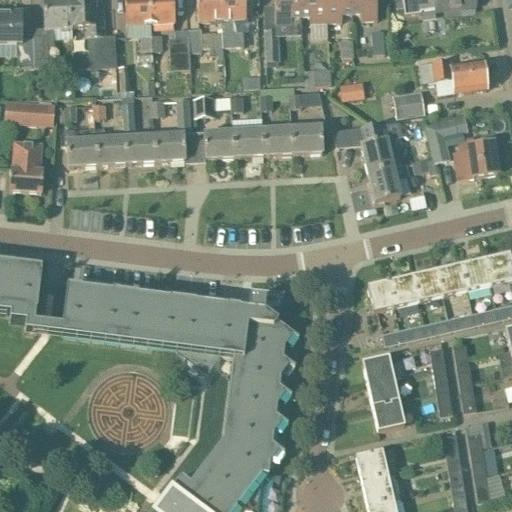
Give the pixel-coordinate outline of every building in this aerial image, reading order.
[(105,15),(98,15),(96,0),(92,0),(70,1),(71,34),(87,33),(89,74),(116,73),(114,42),(106,42),(105,15)] [(151,30),(175,28),(172,0),(171,0),(149,2),(151,30)] [(222,25),(220,0),(196,0),(198,26),(221,25),(222,25)] [(221,25),(222,40),(222,53),(244,52),(243,36),(237,37),(233,25),(246,24),(244,0),(220,0),(222,25),(221,25)] [(299,0),(274,0),(275,10),(276,29),(276,31),(293,30),(292,23),(300,23),(301,23),(299,0)] [(327,28),(325,0),(299,0),(301,23),(310,22),(310,29),(327,28)] [(351,20),(349,0),(325,0),(327,28),(343,27),(342,20),(351,20)] [(360,27),(378,26),(376,0),(349,0),(351,20),(360,19),(360,27)] [(434,17),(475,12),(473,0),(401,0),(404,21),(421,19),(421,16),(434,15),(434,17)] [(52,35),(71,34),(70,1),(43,2),(45,33),(32,34),(33,43),(34,72),(48,71),(47,51),(53,51),(52,35)] [(127,32),(151,30),(149,2),(125,3),(127,32)] [(16,73),(34,72),(33,43),(22,44),(22,17),(0,16),(0,49),(15,50),(16,73)] [(189,75),(188,58),(187,35),(174,36),(174,43),(168,44),(170,75),(189,75)] [(188,58),(201,57),(200,35),(187,35),(188,58)] [(264,35),(263,35),(264,68),(265,68),(277,67),(279,67),(278,40),(278,35),(276,35),(274,35),(264,35)] [(371,61),(384,60),(383,37),(370,37),(371,61)] [(150,41),(151,56),(161,56),(161,40),(150,41)] [(222,53),(222,40),(211,41),(211,52),(211,54),(222,53)] [(140,57),(151,56),(150,41),(140,41),(140,57)] [(340,63),(353,62),(352,45),(339,46),(340,63)] [(211,54),(211,52),(208,53),(208,60),(217,60),(217,68),(223,68),(222,53),(211,54)] [(422,89),(450,84),(453,102),(486,96),(481,64),(448,70),(447,67),(419,72),(422,89)] [(313,91),(330,91),(329,74),(312,75),(313,91)] [(259,93),(258,82),(242,83),(243,94),(259,93)] [(363,85),(340,89),(342,105),(365,102),(363,85)] [(395,126),(424,121),(420,97),(391,102),(395,126)] [(288,114),(301,114),(299,99),(287,100),(288,114)] [(259,116),(272,115),(271,101),(258,101),(259,116)] [(213,103),(192,105),(193,124),(214,122),(213,103)] [(229,117),(242,117),(241,103),(228,103),(229,117)] [(176,126),(189,126),(188,106),(175,106),(176,126)] [(150,122),(163,121),(162,107),(149,108),(150,122)] [(122,124),(133,123),(133,108),(120,109),(121,124),(122,124)] [(52,111),(25,109),(23,125),(51,127),(52,111)] [(92,125),(104,124),(104,110),(91,111),(92,125)] [(63,127),(75,126),(75,112),(63,113),(63,127)] [(444,141),(456,138),(452,121),(423,128),(433,168),(450,164),(444,141)] [(133,123),(122,124),(123,137),(134,135),(133,123)] [(293,160),(322,159),(321,131),(292,133),(293,160)] [(293,160),(292,133),(262,135),(264,162),(293,160)] [(264,162),(262,135),(233,136),(235,164),(264,162)] [(96,171),(95,144),(74,145),(74,136),(60,136),(61,151),(66,151),(67,173),(96,171)] [(235,164),(233,136),(204,138),(206,165),(235,164)] [(155,168),(185,167),(183,139),(154,141),(155,168)] [(155,168),(154,141),(125,142),(126,170),(155,168)] [(126,170),(125,142),(95,144),(96,171),(126,170)] [(405,169),(399,170),(393,142),(386,143),(387,146),(361,152),(367,181),(406,172),(405,169)] [(458,186),(496,181),(491,147),(470,150),(469,144),(459,146),(460,157),(454,158),(458,186)] [(11,173),(9,173),(8,195),(40,197),(42,175),(40,175),(42,148),(13,147),(11,173)] [(429,176),(427,167),(411,171),(413,180),(429,176)] [(406,172),(367,181),(374,210),(400,204),(395,183),(408,180),(406,172)] [(492,290),(511,285),(511,267),(510,260),(486,265),(492,290)] [(492,290),(486,265),(463,270),(468,296),(492,290)] [(0,318),(10,320),(9,326),(34,329),(35,317),(36,317),(41,275),(39,274),(39,280),(28,278),(28,273),(0,269),(0,318)] [(468,296),(463,270),(439,276),(445,301),(468,296)] [(445,301),(439,276),(415,281),(421,306),(445,301)] [(421,306),(415,281),(392,286),(398,312),(421,306)] [(398,312),(392,286),(368,292),(374,317),(398,312)] [(169,496),(170,497),(190,511),(257,511),(262,479),(268,479),(269,467),(279,455),(271,450),(273,439),(282,426),(275,421),(276,410),(286,398),(279,392),(280,381),(289,369),(282,364),(284,353),(293,341),(277,328),(264,318),(265,307),(248,304),(246,304),(245,315),(66,293),(61,341),(175,356),(175,357),(206,380),(220,362),(233,364),(223,443),(190,487),(181,480),(169,496)] [(511,309),(497,313),(500,326),(511,323),(511,309)] [(500,326),(497,313),(473,319),(476,331),(500,326)] [(473,319),(450,324),(453,337),(476,331),(473,319)] [(453,337),(450,324),(426,329),(429,342),(453,337)] [(426,329),(403,335),(406,347),(429,342),(426,329)] [(406,347),(403,335),(381,340),(384,352),(406,347)] [(452,352),(455,375),(468,373),(465,350),(452,352)] [(432,379),(445,377),(442,354),(428,356),(432,379)] [(367,392),(393,387),(388,364),(362,369),(367,392)] [(472,395),(468,373),(455,375),(459,397),(472,395)] [(448,399),(445,377),(432,379),(435,401),(448,399)] [(393,387),(367,392),(372,415),(398,409),(393,387)] [(475,417),(474,406),(472,395),(459,397),(462,419),(475,417)] [(439,423),(452,421),(448,399),(435,401),(439,423)] [(398,409),(372,415),(377,438),(403,432),(398,409)] [(479,440),(481,454),(487,453),(482,427),(464,431),(466,442),(479,440)] [(482,462),(481,454),(479,440),(466,442),(469,464),(482,462)] [(445,465),(458,463),(455,441),(442,443),(445,465)] [(361,486),(387,481),(381,456),(356,462),(361,486)] [(486,484),(482,462),(469,464),(473,486),(486,484)] [(461,484),(458,463),(445,465),(448,486),(461,484)] [(387,481),(361,486),(367,511),(392,505),(387,481)] [(461,484),(448,486),(452,507),(465,505),(461,484)] [(476,509),(489,506),(486,484),(473,486),(476,509)] [(190,511),(170,497),(168,500),(159,511),(158,511),(190,511)]
